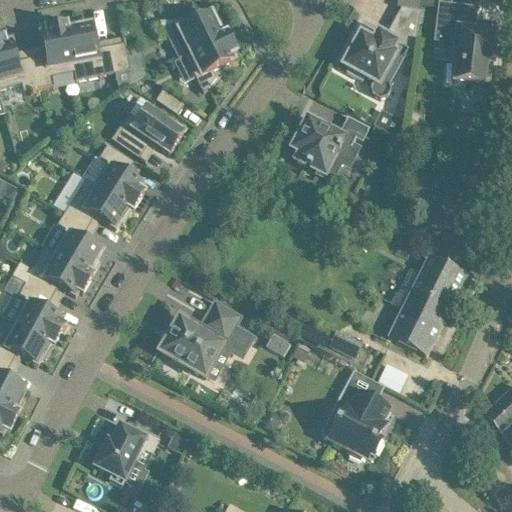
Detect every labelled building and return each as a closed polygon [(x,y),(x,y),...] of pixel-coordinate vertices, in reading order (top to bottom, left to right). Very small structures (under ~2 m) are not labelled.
[(457,30),(453,66),(456,67),(454,85),(484,89),(487,66),(493,67),(497,34),(474,31),(476,11),(440,7),(438,28),(457,30)] [(363,84),(365,80),(374,85),(371,91),(373,98),(380,102),(388,100),(391,93),(387,78),(385,77),(393,63),(394,64),(414,56),(421,14),(403,11),(394,28),(395,29),(389,41),(378,36),(374,44),(361,37),(353,52),(348,50),(341,63),(346,65),(344,68),(349,71),(347,75),(363,84)] [(190,28),(187,22),(159,24),(179,63),(185,60),(185,59),(227,38),(227,37),(226,38),(219,24),(216,25),(211,17),(190,28)] [(67,29),(67,28),(66,28),(75,75),(74,75),(76,84),(115,76),(110,49),(97,52),(92,28),(83,30),(82,26),(67,29)] [(47,37),(41,38),(45,58),(31,61),(38,92),(52,89),(51,79),(74,75),(75,75),(66,28),(46,32),(47,37)] [(213,74),(234,63),(232,58),(236,56),(227,38),(185,59),(185,60),(204,97),(217,82),(213,74)] [(124,40),(122,40),(124,47),(110,49),(115,76),(130,74),(124,40)] [(5,47),(4,42),(0,43),(0,92),(22,86),(24,95),(38,92),(31,61),(17,65),(11,45),(5,47)] [(185,107),(164,93),(156,104),(177,119),(185,107)] [(146,165),(140,161),(150,145),(170,158),(184,138),(146,113),(139,124),(129,117),(111,143),(145,166),(146,165)] [(293,152),(301,156),(296,164),(306,169),(305,170),(310,172),(311,172),(320,176),(329,158),(348,168),(356,151),(352,149),(356,141),(363,145),(368,135),(370,131),(348,120),(346,123),(346,124),(338,139),(308,124),(305,130),(303,129),(295,146),(296,146),(293,152)] [(455,164),(457,149),(410,143),(408,155),(412,156),(408,183),(424,185),(426,167),(442,169),(439,192),(443,192),(440,219),(469,223),(472,204),(470,203),(472,188),(478,189),(480,168),(455,164)] [(142,171),(108,149),(99,162),(107,167),(94,187),(93,188),(133,213),(144,197),(140,194),(143,189),(126,178),(133,167),(141,172),(142,171)] [(65,214),(85,181),(74,175),(54,207),(65,214)] [(133,213),(93,188),(94,187),(86,182),(64,217),(88,231),(95,220),(115,233),(121,225),(124,227),(132,214),(133,214),(133,213)] [(88,231),(64,217),(56,230),(64,235),(52,255),(52,256),(93,280),(93,279),(92,279),(100,265),(97,263),(102,255),(81,243),(88,231)] [(93,280),(52,256),(52,255),(44,251),(24,286),(52,302),(58,290),(75,300),(78,295),(83,297),(93,280)] [(397,296),(391,308),(402,313),(388,341),(426,360),(466,279),(429,260),(408,301),(397,296)] [(52,302),(24,286),(16,299),(24,304),(13,325),(55,348),(64,330),(60,328),(63,323),(45,313),(52,302)] [(228,352),(231,348),(244,355),(252,341),(233,330),(238,321),(216,308),(203,331),(204,332),(202,335),(181,323),(181,322),(180,322),(173,334),(172,333),(166,344),(167,344),(160,356),(161,357),(162,356),(205,381),(224,349),(228,352)] [(55,348),(13,325),(1,347),(0,346),(0,363),(10,369),(16,357),(38,369),(42,360),(46,362),(54,348),(54,349),(55,348)] [(266,350),(283,360),(291,348),(273,337),(266,350)] [(309,355),(300,351),(295,361),(304,365),(309,355)] [(10,369),(0,363),(0,408),(19,417),(18,416),(25,402),(22,400),(26,392),(4,381),(10,369)] [(376,381),(400,395),(410,378),(385,364),(376,381)] [(362,465),(364,461),(368,464),(371,458),(375,460),(384,443),(380,441),(388,427),(383,424),(390,411),(378,405),(385,391),(355,376),(337,410),(346,414),(330,443),(353,455),(350,459),(362,465)] [(511,392),(483,419),(502,440),(503,439),(511,449),(511,392)] [(0,437),(3,438),(5,433),(10,435),(19,417),(0,408),(0,437)] [(280,423),(277,417),(271,415),(264,418),(262,424),(265,431),(271,433),(278,430),(280,423)] [(158,444),(134,432),(132,435),(120,429),(112,446),(108,444),(95,470),(112,479),(109,484),(122,491),(133,468),(137,470),(145,453),(152,457),(158,444)]
